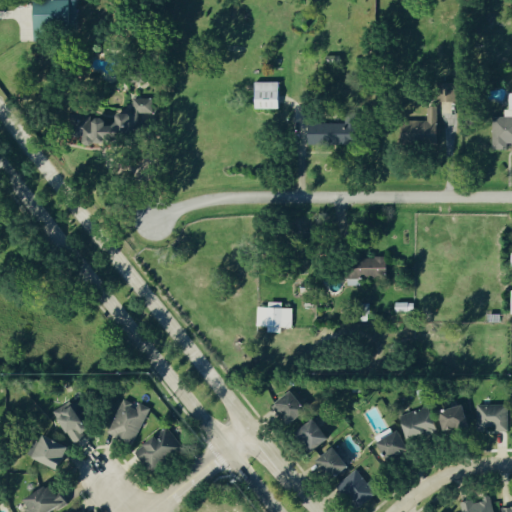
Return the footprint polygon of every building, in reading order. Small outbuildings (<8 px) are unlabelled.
[(79,0),(38,0),(38,38),(54,39),(54,21),(79,21),(79,0)] [(254,82),(277,82),(277,108),(254,108),(254,82)] [(437,106),(438,106),(438,101),(459,102),(460,85),(438,85),(437,106)] [(511,143),(511,93),(508,93),(508,118),(493,118),(493,150),(508,150),(508,144),(511,143)] [(134,99),(134,113),(121,113),(121,126),(110,126),(110,120),(88,120),(88,143),(135,142),(135,132),(144,132),(144,114),(154,114),(153,99),(134,99)] [(441,108),(429,108),(428,122),(406,121),(405,144),(440,145),(441,108)] [(346,124),(311,124),(311,145),(359,145),(358,116),(345,116),(346,124)] [(389,256),(351,259),(352,279),(390,277),(389,256)] [(258,327),(270,327),(270,332),(283,333),(283,328),(293,328),(294,309),(259,307),(258,327)] [(278,403),(293,424),(310,412),(295,391),(278,403)] [(150,408),(139,403),(138,407),(123,400),(109,435),(135,445),(150,408)] [(76,443),(91,433),(71,402),(56,411),(76,443)] [(432,406),(403,416),(415,450),(474,430),(465,403),(435,414),(432,406)] [(509,405),(479,405),(478,431),(509,432),(509,405)] [(332,439),(317,420),(300,434),(315,453),(332,439)] [(136,450),(152,473),(184,451),(169,428),(136,450)] [(414,451),(403,431),(382,442),(392,463),(414,451)] [(64,470),(71,446),(44,439),(38,462),(64,470)] [(352,468),(338,447),(320,460),(334,481),(352,468)] [(361,503),(375,490),(357,470),(343,484),(361,503)] [(29,511),(55,511),(69,505),(58,483),(27,499),(32,510),(29,511)] [(511,511),(511,507),(497,508),(496,501),(464,502),(463,511),(511,511)]
